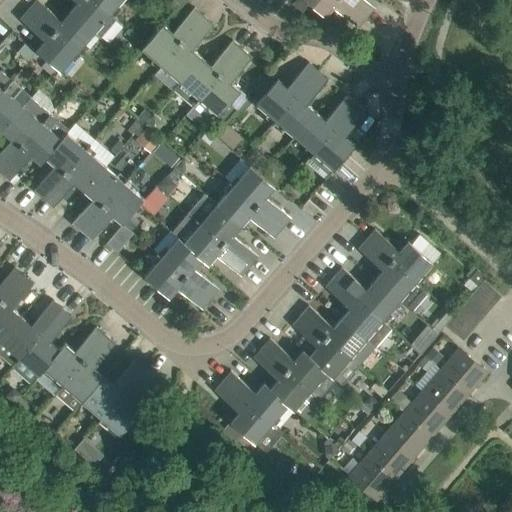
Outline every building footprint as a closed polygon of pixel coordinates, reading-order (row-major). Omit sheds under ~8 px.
[(62,20),(38,0),(35,0),(28,8),(77,51),(94,32),(69,11),(62,20)] [(111,12),(96,0),(75,0),(77,1),(69,11),(94,32),(95,30),(100,36),(116,18),(111,13),(111,12)] [(96,0),(111,12),(121,0),(96,0)] [(307,0),(325,16),(334,6),(358,27),(367,17),(346,0),(307,0)] [(346,0),(367,17),(375,8),(366,0),(346,0)] [(194,7),(173,32),(164,24),(151,39),(142,49),(161,65),(204,15),(194,7)] [(20,18),(45,40),(36,49),(60,70),(77,51),(28,8),(20,18)] [(193,49),(214,24),(204,15),(161,65),(180,81),(202,56),(193,49)] [(233,40),(211,64),(202,56),(180,81),(200,98),(242,48),(233,40)] [(26,43),(19,51),(29,60),(36,52),(26,43)] [(231,81),(253,57),(242,48),(200,98),(220,115),(241,90),(231,81)] [(309,61),(287,86),(278,78),(257,102),(276,119),(319,70),(309,61)] [(307,103),(328,78),(319,70),(276,119),(295,135),(316,111),(307,103)] [(0,93),(4,90),(12,81),(1,71),(0,71),(0,93)] [(31,97),(12,81),(4,90),(0,93),(0,129),(2,131),(23,106),(31,97)] [(347,94),(326,119),(316,111),(295,135),(315,152),(357,103),(347,94)] [(23,106),(2,131),(11,138),(0,151),(0,171),(50,113),(31,97),(23,106)] [(345,136),(367,111),(357,103),(315,152),(319,156),(334,169),(355,144),(345,136)] [(69,130),(50,113),(0,171),(0,172),(10,180),(31,155),(41,164),(46,158),(45,157),(67,132),(69,130)] [(227,124),(218,135),(234,148),(243,137),(227,124)] [(151,151),(162,139),(146,125),(135,137),(151,151)] [(209,129),(202,137),(210,143),(216,136),(209,129)] [(45,157),(46,158),(55,165),(34,190),(43,198),(86,149),(67,132),(45,157)] [(162,141),(153,151),(160,157),(169,147),(162,141)] [(84,190),(105,165),(86,149),(43,198),(53,207),(75,182),(84,190)] [(105,165),(84,190),(93,198),(72,223),(82,232),(125,182),(105,165)] [(275,186),(250,165),(233,184),(284,227),(292,217),(267,196),(275,186)] [(123,223),(144,198),(125,182),(82,232),(92,240),(113,215),(123,223)] [(284,227),(233,184),(217,203),(242,225),(250,216),(275,237),(284,227)] [(205,193),(189,212),(201,222),(250,265),(259,255),(234,234),(242,225),(217,203),(205,193)] [(184,241),(184,242),(202,258),(203,258),(209,264),(217,254),(242,275),(250,265),(201,222),(184,241)] [(399,250),(375,228),(366,238),(416,281),(433,262),(408,240),(399,250)] [(113,236),(107,242),(118,251),(123,245),(113,236)] [(184,241),(178,236),(161,256),(211,299),(220,289),(195,267),(203,258),(202,258),(184,242),(184,241)] [(416,281),(366,238),(358,247),(383,269),(375,278),(399,300),(412,311),(429,292),(416,281)] [(145,275),(170,297),(178,287),(203,308),(211,299),(161,256),(145,275)] [(0,303),(25,275),(15,266),(0,283),(0,303)] [(366,288),(342,266),(334,276),(383,318),(399,300),(375,278),(366,288)] [(483,279),(486,276),(477,269),(469,277),(479,286),(483,279)] [(13,308),(34,283),(25,275),(0,303),(0,341),(22,316),(13,308)] [(383,318),(334,276),(325,285),(350,307),(342,316),(366,338),(383,318)] [(501,295),(483,279),(479,286),(476,289),(494,304),(501,295)] [(486,313),(494,304),(476,289),(468,297),(486,313)] [(479,322),(486,313),(468,297),(461,306),(479,322)] [(53,299),(32,324),(22,316),(0,341),(19,358),(63,308),(53,299)] [(333,326),(309,305),(300,314),(350,356),(366,338),(342,316),(333,326)] [(471,331),(479,322),(461,306),(453,315),(471,331)] [(51,340),(72,316),(63,308),(19,358),(39,375),(44,370),(43,369),(61,349),(60,348),(51,340)] [(350,356),(300,314),(292,324),(317,345),(309,354),(309,355),(329,371),(328,372),(333,376),(333,375),(343,384),(359,365),(350,356)] [(453,315),(445,324),(463,339),(471,331),(453,315)] [(65,342),(60,348),(61,349),(43,369),(44,370),(62,385),(68,378),(106,334),(96,326),(75,351),(65,342)] [(115,343),(106,334),(68,378),(62,385),(55,392),(74,409),(81,401),(88,394),(100,379),(103,375),(94,367),(115,343)] [(295,359),(270,337),(261,347),(312,391),(328,372),(329,371),(309,355),(309,354),(303,349),(295,359)] [(253,356),(278,378),(272,385),(266,380),(264,382),(265,382),(271,387),(270,388),(289,404),(288,404),(295,410),(312,391),(261,347),(253,356)] [(473,386),(487,371),(460,348),(441,369),(466,390),(471,384),(473,386)] [(113,384),(103,375),(100,379),(88,394),(81,401),(100,418),(144,367),(135,359),(113,384)] [(132,400),(154,375),(144,367),(100,418),(120,435),(142,409),(132,400)] [(466,390),(441,369),(423,390),(450,413),(462,398),(461,397),(466,390)] [(256,392),(231,370),(223,380),(272,423),(288,404),(289,404),(270,388),(271,387),(265,382),(264,382),(256,392)] [(272,423),(223,380),(214,390),(239,411),(230,421),(223,430),(236,442),(245,433),(255,442),(272,423)] [(437,428),(450,413),(423,390),(405,412),(429,433),(435,427),(437,428)] [(429,433),(405,412),(386,433),(413,456),(426,441),(424,439),(429,433)] [(376,445),(367,437),(360,446),(368,454),(393,475),(398,469),(400,471),(413,456),(386,433),(376,445)] [(350,476),(376,499),(389,483),(387,481),(393,475),(368,454),(350,476)]
